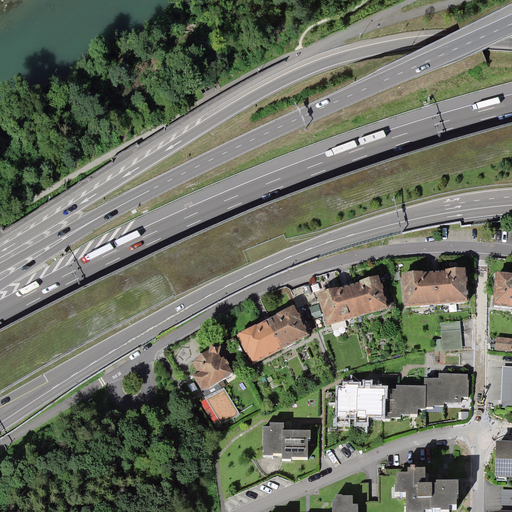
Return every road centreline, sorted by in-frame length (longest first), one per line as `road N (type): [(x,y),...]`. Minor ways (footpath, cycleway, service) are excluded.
road 1 (motorway): [(511,42),(415,41),(310,67),(0,252)]
road 2 (motorway): [(511,107),(309,171),(0,314)]
road 3 (motorway): [(18,345),(299,214),(511,149)]
road 4 (primary): [(105,353),(309,249),(428,213),(511,201)]
road 5 (primary): [(511,23),(149,190)]
road 6 (residential): [(511,250),(421,247),(326,263),(242,296),(142,357)]
road 7 (residential): [(480,426),(389,444),(244,511)]
road 8 (motorway): [(149,190),(0,285)]
road 9 (primary): [(149,190),(0,268)]
road 10 (residential): [(480,426),(480,279)]
road 11 (motorway): [(0,423),(105,353)]
